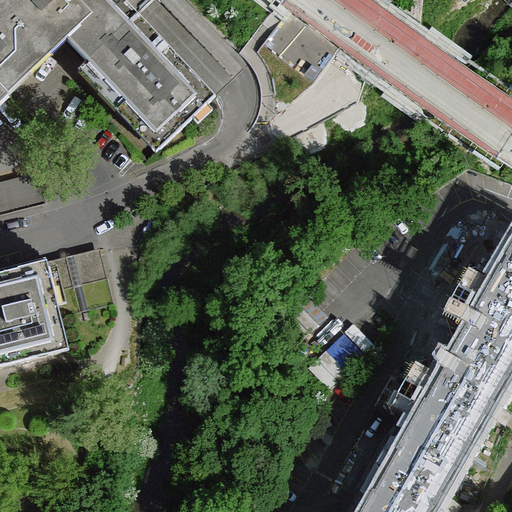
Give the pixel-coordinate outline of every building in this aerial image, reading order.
[(0,0),(0,87),(9,97),(67,41),(94,16),(77,0),(0,0)] [(122,0),(77,0),(94,16),(67,41),(89,64),(139,17),(122,0)] [(217,98),(139,17),(89,64),(79,73),(158,154),(217,98)] [(0,105),(9,97),(0,87),(0,105)] [(0,216),(47,205),(39,175),(0,184),(0,216)] [(511,368),(511,240),(357,511),(430,511),(464,454),(474,435),(511,368)] [(100,251),(48,264),(62,320),(114,307),(100,251)] [(48,264),(0,275),(0,368),(70,351),(62,320),(48,264)] [(313,366),(331,386),(357,362),(338,342),(313,366)]
